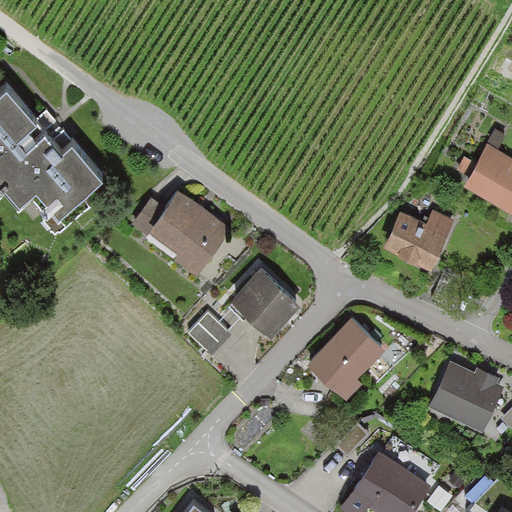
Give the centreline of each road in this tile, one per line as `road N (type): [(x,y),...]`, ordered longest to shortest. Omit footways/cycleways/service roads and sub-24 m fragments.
road 1 (residential): [(0,18),(353,277)]
road 2 (residential): [(198,442),(353,277)]
road 3 (residential): [(511,354),(353,277)]
road 4 (residential): [(198,442),(302,511)]
